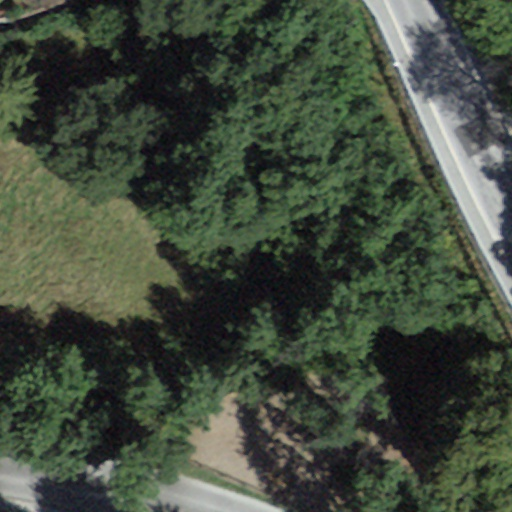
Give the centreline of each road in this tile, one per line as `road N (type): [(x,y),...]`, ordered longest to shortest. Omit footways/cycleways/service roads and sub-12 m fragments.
road 1 (tertiary): [(511,201),(418,0)]
road 2 (tertiary): [(196,511),(0,469)]
